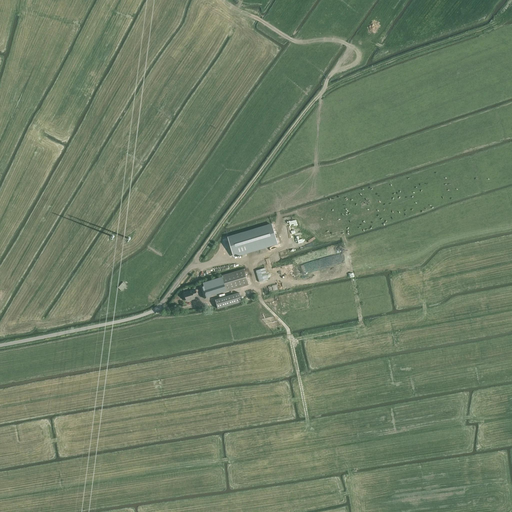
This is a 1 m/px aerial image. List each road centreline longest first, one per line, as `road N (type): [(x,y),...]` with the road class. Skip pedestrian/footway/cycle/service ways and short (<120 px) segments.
road 1 (track): [(496,23),(322,92),(158,310)]
road 2 (track): [(303,398),(289,332),(260,300),(248,260),(286,247),(278,216),(293,212)]
road 3 (track): [(421,6),(392,46),(349,47),(293,42),(224,0)]
road 4 (track): [(349,47),(320,97),(316,167),(278,216)]
road 5 (track): [(291,340),(361,324),(342,232),(324,237)]
road 6 (unclassified): [(0,346),(165,309)]
